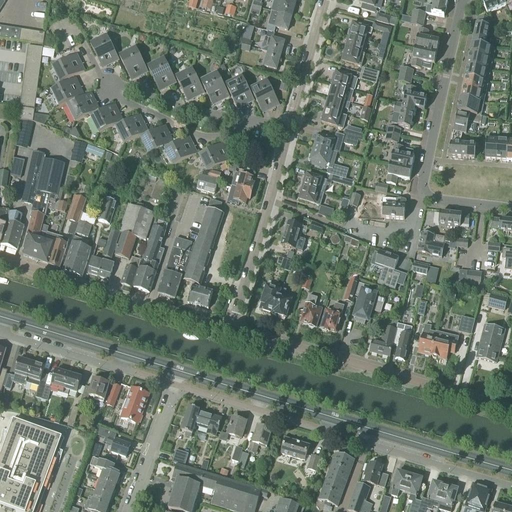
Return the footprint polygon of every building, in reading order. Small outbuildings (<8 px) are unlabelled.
[(190,0),(188,8),(195,10),(198,0),(190,0)] [(254,0),(252,7),(254,7),(261,9),(262,5),(261,5),(262,0),(254,0)] [(281,8),(280,14),(292,17),(295,4),(280,0),(276,0),(275,6),(281,8)] [(359,0),(359,4),(362,5),(361,10),(371,13),(372,8),(374,8),(376,0),(359,0)] [(434,0),(431,16),(444,18),(446,10),(448,3),(447,3),(447,0),(434,0)] [(505,7),(502,0),(488,0),(482,3),(487,15),(505,7)] [(413,12),(412,19),(424,21),(425,14),(413,12)] [(292,17),(280,14),(275,28),(287,32),(292,17)] [(375,21),(395,27),(397,20),(377,14),(375,21)] [(424,21),(412,19),(410,26),(422,28),(424,21)] [(478,19),(472,45),(495,50),(485,48),(490,21),(478,19)] [(349,37),(349,38),(365,42),(366,36),(369,36),(371,30),(353,25),(351,31),(349,30),(347,36),(349,37)] [(375,25),(373,30),(383,33),(390,35),(391,29),(375,25)] [(0,38),(19,42),(20,30),(0,27),(0,38)] [(19,42),(43,46),(45,34),(43,34),(20,30),(19,42)] [(419,30),(415,49),(437,54),(439,43),(427,40),(428,32),(419,30)] [(381,47),(386,48),(390,35),(383,33),(380,43),(379,46),(381,47)] [(90,45),(102,69),(119,61),(107,37),(90,45)] [(349,38),(345,50),(361,55),(365,42),(349,38)] [(269,53),(268,53),(280,57),(284,43),(272,40),(270,47),(265,46),(264,51),(269,53)] [(42,48),(27,45),(20,106),(35,108),(42,48)] [(472,45),(470,57),(493,61),(495,50),(472,45)] [(381,47),(379,46),(378,46),(377,50),(379,53),(378,59),(383,60),(384,55),(386,48),(381,47)] [(119,57),(131,81),(148,73),(136,49),(119,57)] [(437,54),(415,49),(411,68),(420,70),(422,63),(434,65),(437,54)] [(342,63),(361,68),(365,56),(361,55),(345,50),(342,63)] [(280,57),(268,53),(264,67),(276,71),(280,57)] [(84,73),(76,56),(52,68),(60,84),(84,73)] [(470,57),(467,68),(490,73),(492,64),(493,61),(470,57)] [(148,68),(159,92),(176,84),(164,60),(148,68)] [(467,68),(465,79),(484,83),(488,84),(490,73),(467,68)] [(362,69),(361,75),(377,79),(379,73),(362,69)] [(401,69),(399,76),(412,78),(413,71),(401,69)] [(176,78),(187,102),(204,94),(192,70),(176,78)] [(201,82),(212,106),(229,98),(217,74),(201,82)] [(336,74),(332,87),(347,91),(348,91),(353,92),(357,80),(336,74)] [(377,79),(361,75),(359,80),(376,85),(377,79)] [(412,78),(399,76),(398,83),(410,85),(412,78)] [(225,86),(237,110),(254,101),(242,78),(225,86)] [(83,96),(75,79),(51,91),(59,108),(83,96)] [(484,83),(465,79),(463,89),(482,94),(486,94),(488,84),(484,83)] [(282,81),(279,91),(286,93),(289,83),(282,81)] [(250,90),(262,114),(279,106),(267,82),(250,90)] [(332,87),(329,99),(350,105),(344,103),(347,91),(332,87)] [(395,104),(395,105),(425,111),(427,100),(415,97),(416,90),(407,88),(403,87),(402,94),(405,95),(403,106),(395,104)] [(463,89),(460,100),(483,105),(480,104),(482,94),(463,89)] [(99,111),(91,95),(67,106),(75,123),(99,111)] [(325,111),(325,112),(346,118),(346,117),(340,116),(342,109),(348,111),(350,105),(329,99),(327,104),(325,105),(324,109),(325,111)] [(460,100),(457,113),(482,118),(481,117),(483,105),(460,100)] [(415,109),(424,112),(425,111),(395,105),(391,124),(399,126),(398,128),(410,130),(415,109)] [(122,123),(114,106),(90,118),(99,134),(122,123)] [(34,116),(34,115),(34,110),(21,109),(20,121),(33,123),(33,122),(34,116)] [(371,111),(368,110),(363,109),(359,121),(367,123),(371,111)] [(346,118),(325,112),(322,124),(343,130),(346,118)] [(457,113),(453,132),(466,135),(469,123),(480,126),(482,118),(457,113)] [(34,116),(33,123),(44,128),(50,119),(34,116)] [(147,133),(139,117),(115,128),(124,145),(147,133)] [(33,125),(22,123),(15,149),(27,151),(33,125)] [(173,144),(164,127),(141,139),(149,156),(173,144)] [(388,128),(387,135),(399,138),(400,130),(388,128)] [(345,130),(343,137),(358,141),(358,140),(362,142),(364,136),(345,130)] [(448,158),(468,159),(469,146),(460,146),(462,134),(466,135),(453,132),(448,158)] [(399,138),(387,135),(385,142),(397,145),(399,138)] [(315,147),(315,148),(331,152),(336,154),(339,143),(334,141),(334,140),(327,138),(318,136),(317,141),(315,142),(314,145),(315,147)] [(358,141),(343,137),(341,143),(356,147),(358,141)] [(485,161),(496,161),(498,138),(486,137),(485,161)] [(197,155),(188,138),(165,150),(173,167),(197,155)] [(496,161),(506,162),(508,138),(498,138),(496,161)] [(70,164),(82,166),(86,146),(75,144),(70,164)] [(199,156),(207,173),(231,161),(223,145),(199,156)] [(105,152),(88,146),(85,153),(102,159),(105,152)] [(394,147),(390,166),(412,170),(414,159),(402,156),(404,149),(394,147)] [(331,152),(315,148),(314,150),(313,150),(312,154),(313,155),(310,164),(318,166),(318,167),(326,169),(331,152)] [(109,163),(111,159),(112,156),(112,155),(105,153),(102,160),(109,163)] [(22,256),(38,262),(45,239),(47,234),(41,232),(44,217),(46,217),(47,210),(54,212),(56,202),(65,166),(44,161),(45,156),(34,154),(22,204),(33,207),(31,214),(30,219),(31,219),(22,256)] [(10,177),(20,179),(25,161),(14,159),(10,177)] [(333,167),(331,175),(358,182),(361,170),(341,165),(340,169),(333,167)] [(412,170),(390,166),(386,185),(395,187),(397,179),(409,182),(412,170)] [(0,188),(6,189),(8,174),(0,172),(0,188)] [(208,179),(218,182),(220,175),(210,172),(208,179)] [(232,186),(237,188),(252,192),(254,184),(251,183),(253,179),(241,175),(235,174),(232,186)] [(358,182),(331,175),(329,182),(354,189),(355,183),(357,184),(358,182)] [(307,176),(303,188),(324,194),(326,188),(331,185),(331,183),(307,176)] [(212,195),(215,195),(218,182),(208,179),(200,177),(196,190),(212,195)] [(376,185),(375,192),(387,195),(388,188),(376,185)] [(252,192),(237,188),(232,186),(227,204),(238,207),(239,203),(245,205),(247,200),(250,201),(252,192)] [(324,194),(303,188),(299,201),(320,207),(324,194)] [(349,207),(356,209),(360,197),(353,195),(349,207)] [(73,241),(75,235),(79,222),(80,222),(83,214),(82,213),(86,200),(74,196),(66,221),(69,222),(69,223),(71,225),(66,239),(73,241)] [(105,200),(98,222),(109,225),(116,204),(105,200)] [(383,207),(382,219),(404,221),(406,201),(396,200),(393,200),(392,208),(383,207)] [(200,287),(205,272),(223,216),(219,215),(222,205),(210,201),(207,211),(196,245),(192,255),(191,254),(185,272),(182,281),(194,285),(193,288),(188,304),(188,305),(189,305),(195,307),(196,307),(200,308),(200,309),(200,308),(207,310),(208,310),(213,294),(213,293),(205,291),(201,290),(199,290),(200,287)] [(65,214),(67,205),(56,202),(54,212),(65,214)] [(128,206),(120,233),(122,234),(115,257),(129,262),(136,239),(146,242),(154,215),(145,212),(146,208),(138,205),(136,209),(128,206)] [(321,207),(318,215),(331,220),(333,211),(321,207)] [(0,246),(7,222),(9,211),(0,210),(0,246)] [(17,252),(17,251),(24,227),(20,226),(20,223),(22,216),(10,213),(9,218),(8,222),(7,222),(0,246),(17,252)] [(468,227),(469,217),(440,214),(439,216),(434,215),(433,225),(460,228),(461,226),(468,227)] [(94,219),(85,215),(82,222),(91,226),(94,219)] [(511,222),(492,220),(491,229),(499,230),(499,233),(511,234),(511,222)] [(155,221),(139,272),(133,289),(149,294),(159,267),(164,251),(160,250),(168,225),(155,221)] [(79,222),(75,235),(88,239),(92,226),(91,226),(80,222),(79,222)] [(286,227),(283,234),(298,239),(300,233),(306,235),(307,229),(302,228),(302,227),(289,223),(287,227),(286,227)] [(310,231),(321,235),(323,228),(312,223),(310,231)] [(108,243),(116,246),(119,235),(112,232),(108,243)] [(38,262),(50,266),(57,243),(59,237),(48,234),(47,234),(45,239),(38,262)] [(298,239),(283,234),(281,242),(283,243),(281,247),(295,251),(295,250),(300,252),(302,247),(296,245),(298,239)] [(417,254),(442,259),(446,239),(422,234),(417,254)] [(50,266),(60,270),(67,246),(69,241),(59,237),(57,243),(50,266)] [(343,243),(350,245),(351,240),(345,237),(343,243)] [(74,238),(74,244),(63,272),(82,279),(91,250),(87,249),(89,243),(74,238)] [(181,280),(182,281),(191,254),(189,254),(192,244),(176,239),(158,296),(175,301),(181,280)] [(456,241),(455,248),(467,250),(468,242),(456,241)] [(100,272),(98,278),(109,281),(114,266),(108,264),(109,259),(111,260),(116,246),(108,243),(107,243),(103,258),(105,259),(103,263),(100,272)] [(487,252),(499,253),(500,246),(488,244),(487,252)] [(312,265),(315,251),(308,249),(305,263),(312,265)] [(511,251),(503,251),(502,259),(511,260),(511,251)] [(399,259),(379,253),(378,255),(375,254),(372,262),(376,263),(375,265),(383,268),(377,285),(395,291),(400,276),(394,274),(399,259)] [(88,274),(98,278),(100,272),(103,263),(93,259),(88,274)] [(126,267),(125,272),(121,284),(120,285),(132,288),(141,260),(139,259),(138,261),(132,259),(129,268),(126,267)] [(280,270),(285,272),(288,262),(279,259),(277,265),(281,266),(280,270)] [(288,262),(285,272),(291,274),(294,263),(288,262)] [(411,272),(426,276),(428,269),(413,265),(411,272)] [(466,285),(473,286),(475,273),(467,273),(466,285)] [(475,273),(473,286),(480,286),(482,274),(475,273)] [(302,288),(309,289),(312,280),(305,278),(302,288)] [(344,302),(352,304),(358,283),(350,281),(344,302)] [(355,318),(356,319),(355,323),(364,326),(366,322),(367,322),(371,312),(381,315),(385,300),(375,297),(375,296),(367,294),(369,288),(359,284),(355,297),(360,299),(355,318)] [(422,298),(424,287),(417,286),(415,297),(422,298)] [(272,316),(279,295),(280,292),(267,288),(262,304),(262,305),(261,311),(272,314),(272,316)] [(279,295),(272,316),(285,320),(291,302),(283,300),(284,296),(279,295)] [(309,329),(313,330),(315,329),(316,329),(322,311),(314,309),(317,299),(309,296),(304,313),(301,312),(299,317),(302,318),(300,324),(308,327),(309,329)] [(488,308),(504,312),(507,300),(491,296),(488,308)] [(421,304),(418,316),(424,317),(427,305),(421,304)] [(320,330),(322,331),(322,333),(326,334),(328,333),(329,333),(329,332),(336,334),(342,316),(341,316),(343,308),(335,305),(333,314),(326,312),(320,330)] [(459,333),(470,335),(474,322),(462,319),(459,333)] [(392,346),(393,345),(398,325),(398,322),(390,322),(386,339),(383,338),(381,344),(373,341),(370,354),(389,359),(392,346)] [(398,346),(394,360),(405,363),(408,347),(408,346),(412,328),(398,325),(393,345),(398,346)] [(429,357),(430,357),(436,333),(435,334),(430,332),(431,327),(430,327),(425,326),(418,354),(423,355),(425,355),(425,357),(428,357),(429,357)] [(476,359),(496,365),(505,332),(484,327),(476,359)] [(436,333),(430,357),(432,357),(433,360),(436,360),(437,359),(439,359),(447,361),(448,353),(454,355),(455,351),(454,351),(455,347),(456,348),(458,339),(452,337),(436,333)] [(20,388),(25,390),(32,365),(28,363),(28,361),(20,358),(15,376),(23,378),(20,388)] [(32,365),(25,390),(30,391),(31,385),(39,388),(36,399),(42,400),(45,387),(48,377),(42,375),(45,366),(37,363),(36,366),(32,365)] [(58,393),(64,395),(70,376),(65,374),(65,372),(57,369),(52,387),(59,389),(58,393)] [(70,376),(64,395),(68,396),(69,392),(77,394),(82,377),(73,374),(73,377),(70,376)] [(9,376),(5,389),(11,391),(15,378),(9,376)] [(91,389),(85,387),(81,403),(87,404),(89,397),(94,398),(94,401),(103,403),(109,385),(94,381),(91,389)] [(107,406),(113,408),(120,389),(114,386),(107,406)] [(45,387),(42,400),(47,402),(51,389),(45,387)] [(132,390),(121,419),(138,426),(138,423),(140,424),(142,419),(140,418),(149,396),(132,390)] [(67,427),(73,429),(79,410),(73,408),(67,427)] [(194,429),(199,413),(199,411),(197,411),(197,409),(192,408),(192,409),(189,408),(181,432),(186,434),(185,437),(191,438),(194,429)] [(222,420),(199,413),(194,429),(207,433),(206,436),(215,438),(217,434),(218,434),(222,420)] [(228,436),(241,440),(246,424),(232,420),(228,436)] [(0,508),(1,509),(5,510),(9,511),(34,511),(35,511),(39,499),(40,496),(44,484),(45,484),(46,481),(45,481),(50,469),(50,470),(51,467),(57,448),(58,448),(59,445),(60,440),(64,441),(64,440),(11,421),(11,422),(14,423),(12,428),(11,431),(5,450),(4,450),(3,453),(0,462),(0,508)] [(249,453),(258,456),(261,447),(266,449),(272,432),(257,428),(253,444),(251,444),(249,453)] [(114,447),(112,454),(126,459),(130,446),(114,440),(116,435),(100,429),(97,436),(108,440),(106,445),(114,447)] [(281,455),(304,462),(309,447),(286,440),(281,455)] [(95,444),(92,455),(99,457),(102,446),(95,444)] [(232,462),(238,464),(243,451),(236,448),(232,462)] [(172,464),(185,467),(188,455),(176,451),(172,464)] [(242,454),(237,468),(244,470),(248,456),(242,454)] [(319,501),(327,504),(337,508),(354,462),(335,455),(318,501),(319,501)] [(308,470),(315,473),(319,459),(312,457),(308,470)] [(104,472),(101,481),(116,487),(116,485),(117,486),(119,480),(118,480),(119,477),(118,477),(119,475),(113,472),(115,467),(93,459),(90,467),(104,472)] [(364,484),(377,487),(382,469),(370,465),(369,467),(367,466),(365,473),(367,473),(364,484)] [(174,485),(176,486),(169,511),(172,511),(192,511),(200,488),(215,492),(211,506),(231,511),(255,511),(260,498),(266,500),(268,494),(261,492),(176,466),(172,479),(172,481),(171,483),(174,485)] [(399,493),(405,495),(410,475),(404,473),(403,475),(398,473),(391,496),(397,498),(399,493)] [(410,475),(405,495),(409,496),(408,502),(412,503),(413,501),(415,501),(422,481),(416,479),(417,477),(410,475)] [(101,481),(96,493),(112,499),(115,492),(114,491),(116,487),(101,481)] [(433,484),(429,498),(428,501),(422,500),(421,503),(419,509),(418,511),(425,511),(426,511),(426,510),(432,511),(433,508),(439,509),(440,504),(446,486),(439,484),(439,486),(433,484)] [(369,511),(372,506),(365,504),(370,490),(357,485),(347,511),(348,511),(369,511)] [(446,486),(440,504),(446,506),(443,511),(450,511),(457,491),(451,490),(452,488),(446,486)] [(484,511),(491,492),(472,486),(465,508),(477,511),(484,511)] [(74,497),(80,499),(82,492),(77,490),(74,497)] [(89,498),(87,503),(107,510),(109,504),(111,504),(112,499),(96,493),(94,499),(89,498)] [(380,511),(386,511),(391,500),(385,498),(380,511)] [(296,511),(298,507),(280,500),(276,511),(296,511)] [(409,511),(418,511),(419,509),(421,503),(415,501),(413,501),(412,503),(409,511)] [(107,510),(87,503),(85,511),(87,511),(107,511),(108,510),(107,510)]
